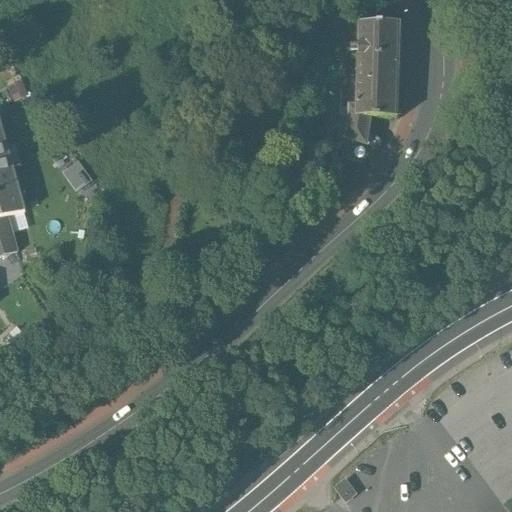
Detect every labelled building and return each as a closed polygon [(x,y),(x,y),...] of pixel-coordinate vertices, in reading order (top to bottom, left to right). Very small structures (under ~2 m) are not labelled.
[(400,25),(346,23),(345,70),(337,70),(336,118),(349,119),(370,119),(397,120),(400,25)] [(7,87),(14,103),(28,96),(21,81),(7,87)] [(370,119),(349,119),(349,133),(332,159),(362,166),(387,144),(370,139),(370,119)] [(0,124),(0,222),(8,220),(26,216),(0,124)] [(78,166),(63,176),(76,196),(91,186),(78,166)] [(8,220),(0,222),(0,261),(18,257),(8,220)] [(333,487),(344,502),(356,494),(344,478),(333,487)]
